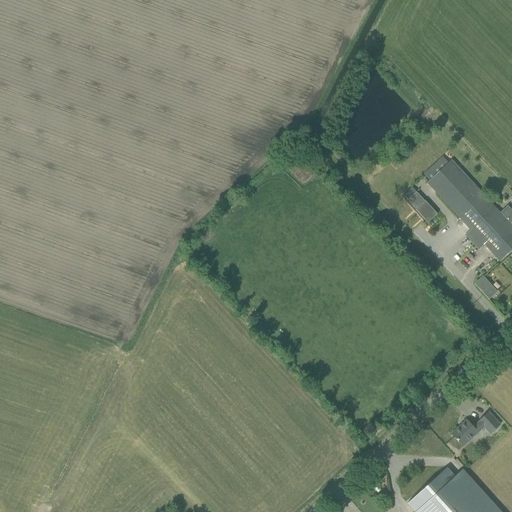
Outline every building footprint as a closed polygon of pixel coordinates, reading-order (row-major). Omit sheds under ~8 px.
[(451,160),(426,182),(463,222),(470,230),(465,235),(478,250),(484,245),(493,254),(499,262),(511,250),(511,226),(508,223),(500,213),(451,160)] [(415,209),(427,223),(437,214),(425,200),(424,201),(420,197),(411,205),(415,209)] [(511,210),(507,206),(500,213),(508,223),(511,219),(511,210)] [(476,283),(490,299),(499,291),(484,275),(476,283)] [(490,434),(500,425),(488,412),(478,421),(479,422),(473,427),(466,420),(451,434),(463,447),(484,428),(490,434)] [(511,448),(499,435),(491,441),(504,455),(511,448)] [(413,511),(500,511),(462,469),(455,476),(447,467),(407,504),(414,511),(413,511)]
